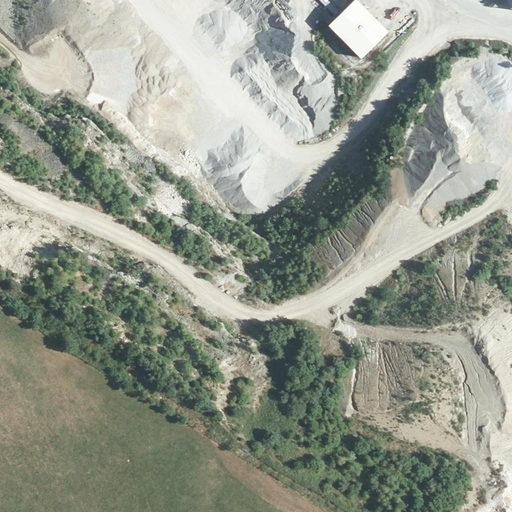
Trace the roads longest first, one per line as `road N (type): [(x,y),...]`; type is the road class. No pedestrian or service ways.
road 1 (track): [(511,195),(344,295),(288,313),(257,312),(231,304),(137,241),(38,201),(0,175)]
road 2 (track): [(456,8),(342,140),(318,150),(287,148),(260,132),(140,0)]
road 3 (track): [(299,309),(465,354),(474,368),(476,455),(489,477)]
road 4 (track): [(0,39),(13,53),(80,83),(141,131)]
